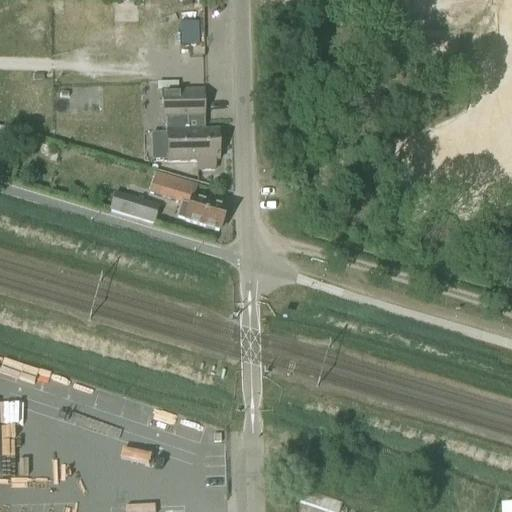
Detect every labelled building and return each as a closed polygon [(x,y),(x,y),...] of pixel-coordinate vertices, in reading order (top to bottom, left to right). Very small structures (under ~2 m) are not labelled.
[(197,47),(197,24),(180,25),(180,47),(197,47)] [(201,92),(161,92),(162,124),(166,124),(167,164),(196,163),(196,172),(214,172),(214,162),(218,162),(217,131),(202,132),(201,92)] [(511,149),(511,127),(507,117),(490,125),(503,154),(511,149)] [(0,141),(0,173),(1,174),(10,145),(0,141)] [(156,175),(150,195),(182,205),(178,220),(186,222),(185,224),(219,234),(226,210),(194,200),(198,187),(156,175)] [(116,194),(111,212),(154,225),(159,207),(116,194)]
